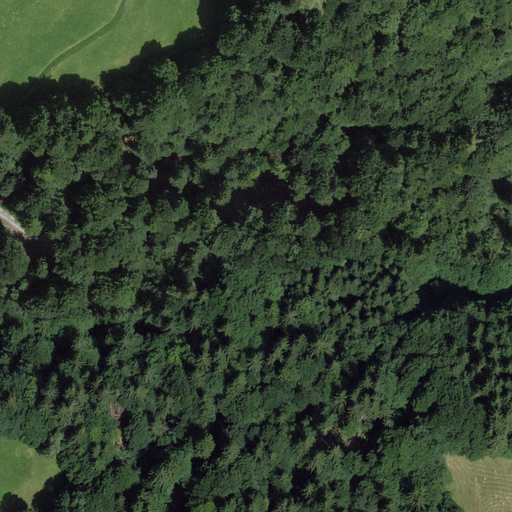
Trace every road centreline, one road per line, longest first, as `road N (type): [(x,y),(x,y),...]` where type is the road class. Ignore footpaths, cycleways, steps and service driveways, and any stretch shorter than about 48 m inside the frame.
road 1 (track): [(301,511),(262,441),(201,373),(0,209)]
road 2 (track): [(48,245),(12,188),(6,162),(18,103),(61,52),(108,26),(124,0)]
